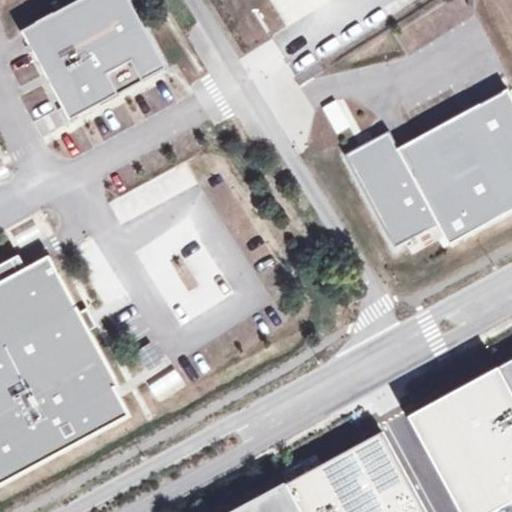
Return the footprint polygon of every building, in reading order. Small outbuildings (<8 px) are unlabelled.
[(84,0),(22,35),(71,122),(171,69),(131,0),(84,0)] [(392,134),(349,157),(398,248),(444,223),(456,245),(511,214),(511,96),(511,94),(402,153),(392,134)] [(337,134),(351,128),(339,100),(324,107),(337,134)] [(115,389),(120,387),(49,257),(0,283),(0,488),(130,418),(115,389)] [(153,346),(138,355),(148,370),(162,360),(153,346)] [(503,511),(511,507),(511,395),(497,369),(407,418),(458,511),(503,511)] [(148,379),(154,400),(183,390),(176,370),(148,379)] [(424,511),(382,433),(286,485),(300,511),(424,511)] [(300,511),(286,485),(234,511),(300,511)]
